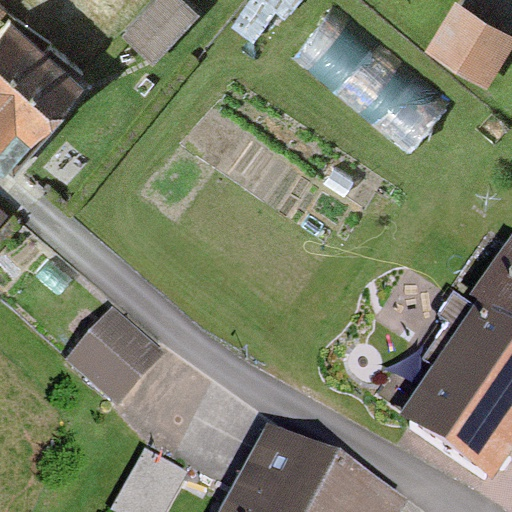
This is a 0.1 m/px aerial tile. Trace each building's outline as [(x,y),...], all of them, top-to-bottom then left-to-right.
[(197,0),(148,0),(126,20),(152,49),(202,5),(197,0)] [(336,0),(299,44),(414,139),(452,94),(339,0),(336,0)] [(505,23),(461,0),(435,0),(412,45),(476,78),(505,23)] [(0,124),(46,68),(0,31),(0,124)] [(511,251),(481,233),(372,412),(477,475),(511,417),(511,251)] [(114,303),(67,355),(118,401),(165,349),(114,303)] [(377,511),(383,502),(244,434),(205,511),(377,511)] [(144,446),(114,507),(123,511),(164,511),(187,467),(144,446)]
